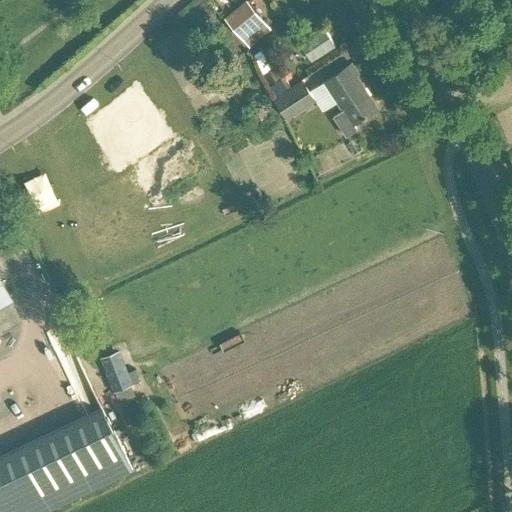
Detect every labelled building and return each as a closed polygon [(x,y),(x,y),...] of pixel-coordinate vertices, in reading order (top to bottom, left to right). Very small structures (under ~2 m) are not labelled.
[(246,0),(245,0),(223,19),(246,45),(267,26),(246,0)] [(470,40),(454,50),(469,74),(484,64),(470,40)] [(358,129),(355,123),(378,108),(356,75),(358,74),(351,63),(325,80),(343,109),(334,115),(347,136),(358,129)] [(281,77),(270,84),(276,94),(287,87),(281,77)] [(307,106),(294,86),(274,99),(287,119),(306,106),(307,106)] [(0,307),(14,300),(0,276),(0,307)] [(101,357),(114,391),(133,384),(119,350),(101,357)] [(0,452),(0,511),(42,511),(132,470),(102,405),(0,452)]
